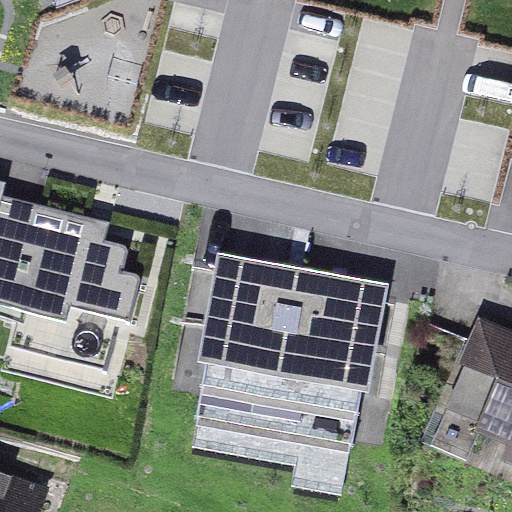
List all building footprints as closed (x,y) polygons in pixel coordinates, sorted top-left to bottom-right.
[(18,0),(26,21),(86,0),(18,0)] [(511,47),(479,39),(466,86),(504,96),(511,66),(511,47)] [(441,182),(486,195),(507,121),(463,108),(441,182)] [(127,252),(0,213),(0,286),(131,326),(144,284),(119,277),(127,252)] [(378,315),(228,283),(201,412),(350,443),(378,315)] [(511,346),(481,334),(443,429),(511,456),(511,346)] [(28,511),(34,494),(0,483),(0,511),(28,511)]
